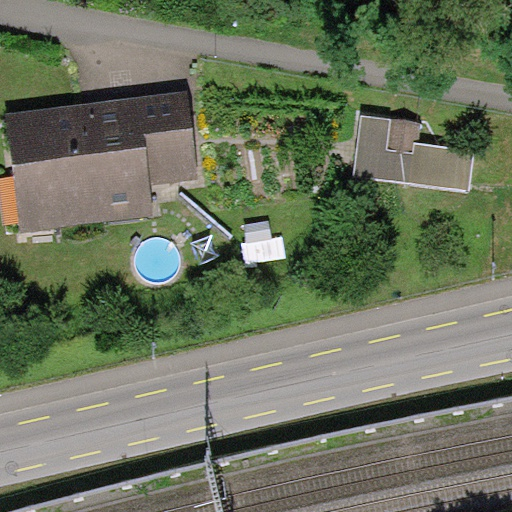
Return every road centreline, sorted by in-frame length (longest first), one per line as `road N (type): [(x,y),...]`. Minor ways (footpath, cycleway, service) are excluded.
road 1 (secondary): [(511,332),(0,452)]
road 2 (residential): [(23,0),(270,56)]
